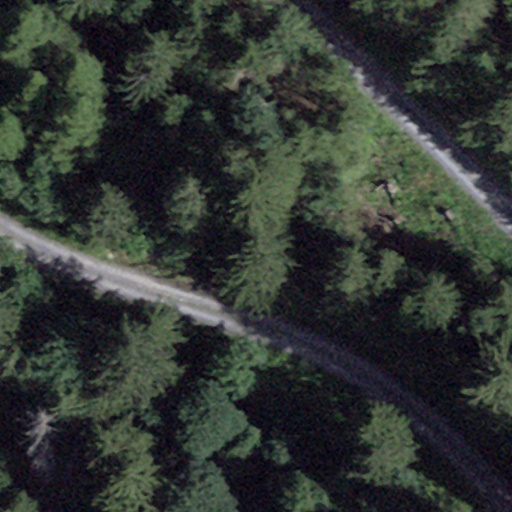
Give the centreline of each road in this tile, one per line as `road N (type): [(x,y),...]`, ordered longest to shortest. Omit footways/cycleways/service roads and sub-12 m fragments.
road 1 (track): [(501,511),(428,419),(319,341),(112,284),(0,235)]
road 2 (track): [(299,0),(511,216)]
